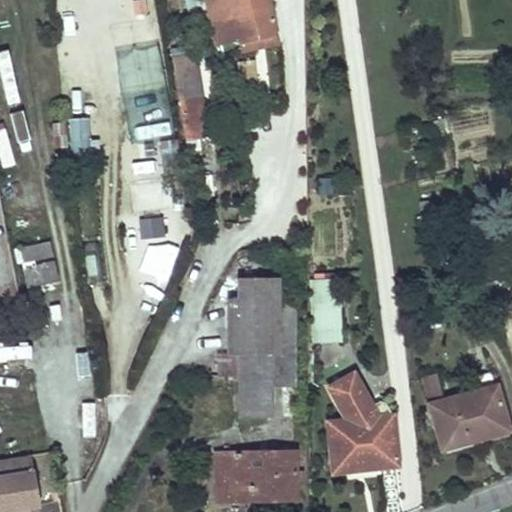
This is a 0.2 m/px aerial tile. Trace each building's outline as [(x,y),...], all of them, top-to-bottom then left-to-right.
[(239,41),(234,16),(240,15),(237,0),(203,0),(212,46),(239,41)] [(267,0),(237,0),(240,15),(234,16),(239,41),(275,34),(267,0)] [(277,44),(275,34),(239,41),(240,51),(277,44)] [(158,84),(157,69),(160,68),(159,45),(117,48),(119,87),(158,84)] [(193,73),(175,75),(186,139),(207,134),(199,81),(195,82),(193,73)] [(133,115),(135,138),(170,134),(167,111),(133,115)] [(458,153),(499,139),(490,113),(449,126),(458,153)] [(94,153),(93,116),(68,116),(69,154),(94,153)] [(6,127),(0,127),(0,165),(0,167),(13,165),(6,127)] [(170,191),(142,195),(145,214),(174,209),(170,191)] [(128,238),(164,237),(163,216),(128,217),(128,238)] [(157,246),(128,250),(133,286),(163,282),(157,246)] [(48,247),(19,252),(21,266),(51,261),(48,247)] [(52,267),(23,272),(27,290),(55,285),(52,267)] [(339,281),(312,281),(314,342),(339,341),(339,281)] [(269,284),(235,284),(236,306),(226,306),(226,355),(217,355),(217,377),(237,377),(237,418),(271,418),(271,388),(294,388),(294,354),(289,354),(289,344),(270,344),(270,330),(269,284)] [(270,330),(270,344),(289,344),(289,354),(294,354),(293,329),(270,330)] [(353,372),(329,385),(344,417),(327,419),(332,469),(397,463),(394,420),(381,420),(353,372)] [(438,372),(424,376),(432,403),(446,399),(438,372)] [(432,403),(430,404),(442,449),(483,438),(482,433),(508,426),(497,385),(446,399),(432,403)] [(0,455),(0,489),(35,484),(30,452),(0,455)] [(224,453),(214,453),(215,500),(248,499),(248,490),(224,491),(224,453)] [(224,453),(224,491),(248,490),(248,499),(295,499),(295,453),(224,453)]
